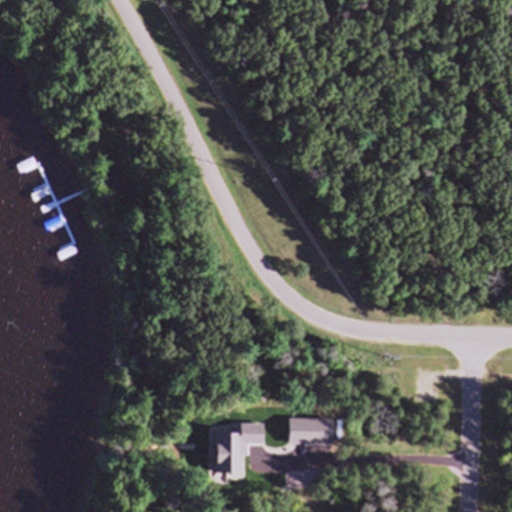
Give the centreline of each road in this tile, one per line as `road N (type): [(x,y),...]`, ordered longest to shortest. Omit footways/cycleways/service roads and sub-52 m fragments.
road 1 (residential): [(354,323),(315,308),(276,276),(125,0)]
road 2 (residential): [(493,511),(483,326)]
road 3 (residential): [(511,326),(354,323)]
